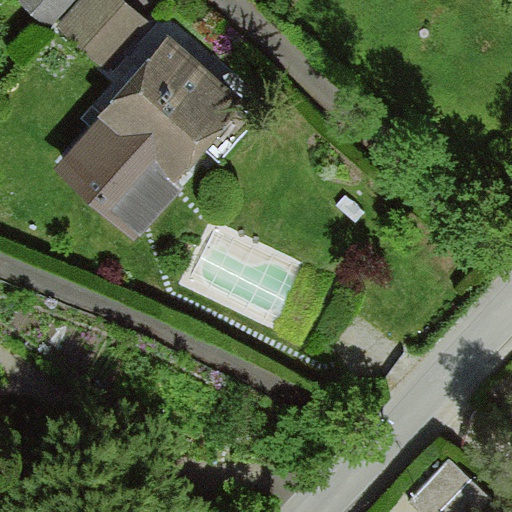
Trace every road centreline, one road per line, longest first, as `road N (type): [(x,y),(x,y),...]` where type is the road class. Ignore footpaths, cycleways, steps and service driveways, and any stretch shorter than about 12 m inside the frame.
road 1 (residential): [(511,252),(218,0)]
road 2 (residential): [(325,511),(511,325)]
